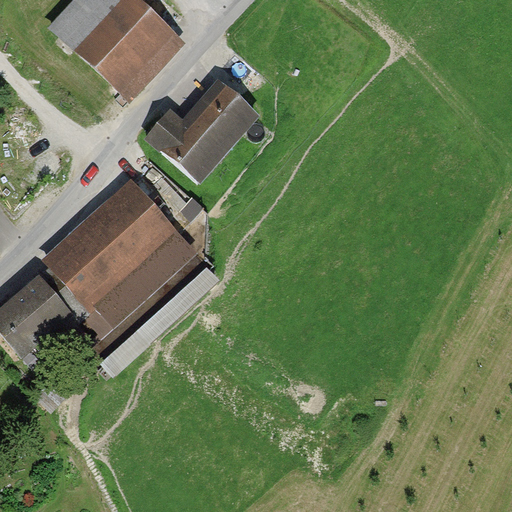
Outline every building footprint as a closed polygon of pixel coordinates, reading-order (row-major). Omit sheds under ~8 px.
[(140,106),(193,47),(139,0),(86,0),(57,32),(140,106)] [(200,189),(258,121),(223,91),(189,131),(168,114),(144,142),(200,189)] [(109,333),(193,256),(123,180),(39,257),(109,333)] [(220,284),(205,268),(99,362),(114,378),(220,284)] [(34,360),(84,319),(53,282),(4,324),(34,360)]
